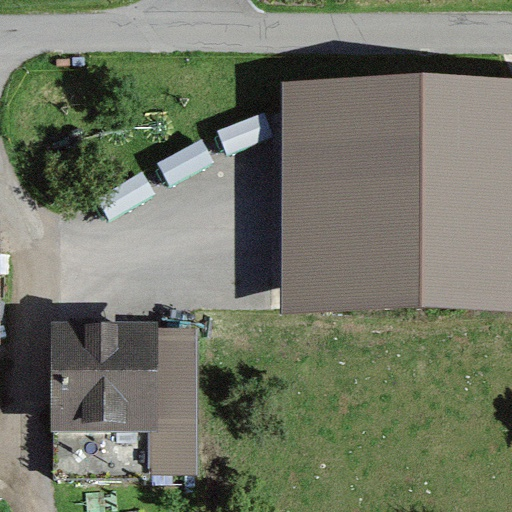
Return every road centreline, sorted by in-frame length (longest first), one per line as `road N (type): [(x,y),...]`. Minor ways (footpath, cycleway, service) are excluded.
road 1 (unclassified): [(0,36),(511,36)]
road 2 (track): [(33,511),(26,469),(38,242),(0,171)]
